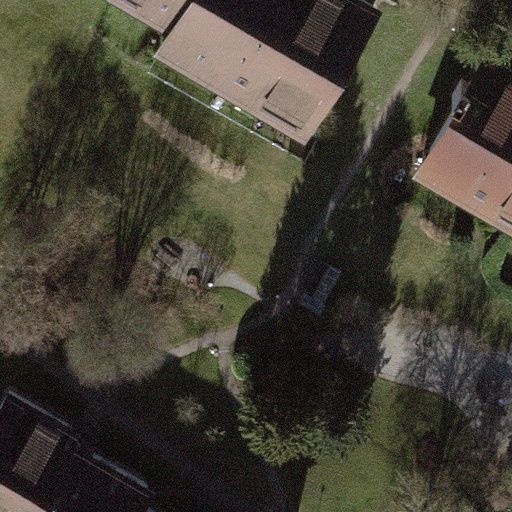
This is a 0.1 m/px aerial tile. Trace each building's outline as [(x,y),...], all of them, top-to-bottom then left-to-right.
[(126,0),(175,29),(192,0),(126,0)] [(193,0),(175,32),(162,51),(309,138),(383,14),(360,0),(193,0)] [(511,69),(498,61),(479,93),(471,88),(461,105),(468,109),(428,176),(511,225),(511,69)] [(136,511),(153,484),(91,448),(89,452),(73,442),(80,430),(12,390),(0,412),(0,511),(136,511)] [(164,511),(144,500),(136,511),(164,511)]
